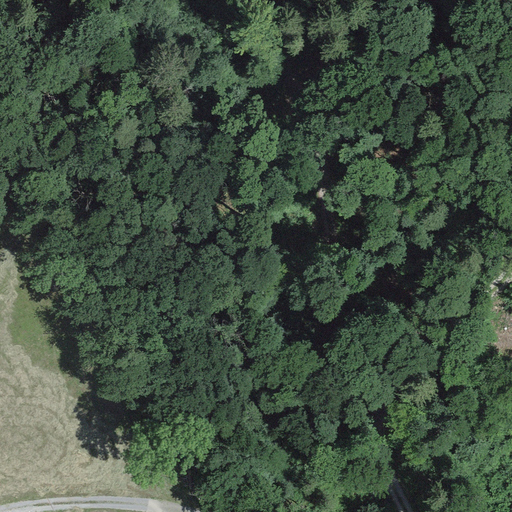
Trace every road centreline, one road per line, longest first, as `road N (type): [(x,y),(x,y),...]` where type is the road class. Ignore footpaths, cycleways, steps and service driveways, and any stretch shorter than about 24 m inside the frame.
road 1 (track): [(376,441),(346,397),(322,142),(329,107),(359,48),(412,0)]
road 2 (track): [(408,511),(376,441),(384,394),(511,271)]
road 3 (track): [(185,511),(86,502),(14,511)]
road 4 (track): [(329,107),(236,0)]
